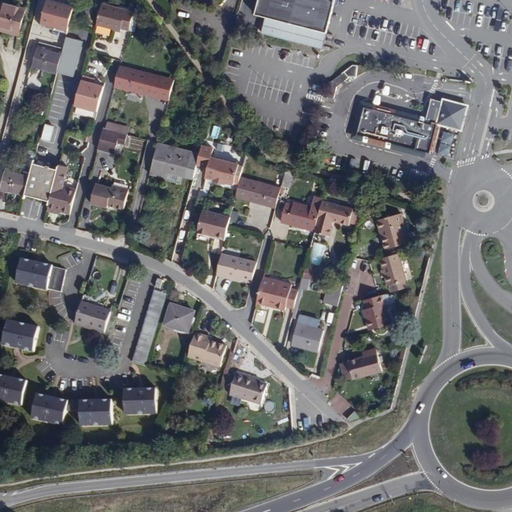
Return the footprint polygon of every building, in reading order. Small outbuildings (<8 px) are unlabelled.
[(53,0),(47,0),(42,24),(68,30),(69,27),(70,24),(71,19),(74,6),(53,0)] [(334,6),(335,0),(258,0),(255,16),(266,19),(262,35),(311,48),(315,32),(327,35),(334,6)] [(25,9),(0,2),(0,28),(19,33),(25,9)] [(90,7),(79,4),(77,11),(88,14),(90,7)] [(129,31),(134,13),(101,4),(96,25),(114,29),(115,27),(121,29),(129,31)] [(76,13),(74,20),(86,23),(88,16),(76,13)] [(70,24),(84,28),(86,23),(74,20),(71,19),(70,24)] [(315,32),(311,48),(323,51),(327,35),(315,32)] [(62,55),(58,71),(74,75),(82,42),(66,37),(63,50),(62,55)] [(35,67),(57,72),(58,71),(62,55),(47,51),(47,48),(40,46),(39,49),(35,67)] [(357,65),(353,65),(328,84),(325,98),(333,99),(337,86),(350,76),(356,76),(357,65)] [(124,79),(132,82),(135,74),(126,72),(124,79)] [(92,78),(83,76),(75,105),(98,111),(104,86),(95,84),(91,83),(92,78)] [(168,91),(132,82),(124,79),(115,110),(134,115),(137,103),(164,110),(168,91)] [(437,125),(461,131),(468,105),(443,98),(442,101),(431,98),(425,122),(437,125)] [(417,151),(418,149),(425,122),(371,107),(370,110),(361,108),(359,117),(356,116),(355,118),(358,119),(355,132),(362,134),(362,136),(417,151)] [(45,111),(39,109),(37,116),(43,118),(45,111)] [(201,118),(193,117),(192,124),(199,125),(201,118)] [(430,152),(437,125),(425,122),(418,149),(430,152)] [(53,128),(47,126),(44,138),(50,140),(53,128)] [(125,144),(128,133),(104,127),(101,139),(98,148),(115,153),(118,142),(125,144)] [(89,144),(91,137),(83,135),(82,142),(89,144)] [(168,172),(186,176),(191,151),(159,143),(151,174),(166,178),(168,172)] [(200,154),(197,165),(208,167),(206,178),(214,179),(214,181),(224,184),(225,182),(232,184),(237,166),(209,159),(211,151),(201,148),(200,154)] [(186,176),(194,179),(197,165),(200,154),(191,151),(186,176)] [(25,165),(32,167),(33,163),(35,157),(28,155),(25,165)] [(26,194),(43,198),(51,168),(33,163),(32,167),(30,177),(26,194)] [(51,200),(48,210),(59,214),(61,210),(64,211),(71,213),(77,190),(64,186),(68,167),(60,165),(59,170),(51,200)] [(237,166),(232,184),(238,186),(242,166),(238,165),(237,166)] [(43,198),(51,200),(59,170),(51,168),(43,198)] [(289,188),(294,172),(286,169),(285,173),(282,186),(289,188)] [(2,188),(26,194),(30,177),(6,171),(2,188)] [(281,189),(282,186),(285,173),(278,171),(275,187),(281,189)] [(276,208),(281,189),(275,187),(241,178),(236,196),(246,199),(247,198),(265,202),(265,204),(276,208)] [(129,189),(113,185),(112,188),(96,184),(91,203),(108,207),(109,204),(125,208),(129,189)] [(322,202),(323,200),(314,197),(312,207),(295,203),(294,205),(287,203),(282,221),(303,227),(304,223),(316,226),(322,202)] [(353,210),(322,202),(316,226),(315,230),(315,231),(331,235),(333,227),(331,226),(333,220),(349,224),(353,210)] [(226,238),(228,230),(232,217),(203,210),(198,232),(209,235),(210,233),(217,234),(217,236),(226,238)] [(387,236),(383,237),(386,249),(408,243),(400,214),(378,220),(381,230),(385,229),(387,236)] [(314,258),(323,259),(325,244),(316,243),(314,258)] [(218,273),(252,282),(258,263),(222,254),(218,273)] [(407,281),(399,254),(381,258),(389,285),(405,281),(407,281)] [(53,266),(21,260),(16,284),(47,291),(47,290),(61,293),(66,271),(52,268),(53,266)] [(303,278),(306,278),(317,281),(320,269),(306,266),(303,278)] [(287,306),(295,309),(300,290),(292,288),(293,283),(265,276),(258,302),(270,305),(272,300),(277,302),(276,307),(287,309),(287,306)] [(319,291),(322,283),(317,281),(306,278),(304,287),(319,291)] [(407,288),(405,281),(389,285),(391,292),(407,288)] [(338,305),(343,288),(328,284),(323,302),(338,305)] [(146,366),(168,295),(154,290),(132,362),(146,366)] [(386,303),(384,297),(383,294),(365,300),(367,308),(365,309),(369,322),(373,321),(375,329),(392,324),(386,303)] [(393,301),(392,295),(384,297),(386,303),(393,301)] [(112,312),(82,303),(76,324),(105,333),(112,312)] [(195,312),(172,304),(165,325),(188,333),(195,312)] [(40,328),(8,321),(3,345),(34,352),(40,328)] [(325,330),(298,324),(293,344),(320,351),(325,330)] [(196,333),(188,357),(221,368),(228,346),(212,341),(205,339),(205,336),(196,333)] [(377,349),(370,350),(372,355),(365,357),(349,361),(349,363),(341,365),(345,380),(383,370),(377,349)] [(254,380),(255,378),(238,372),(230,394),(262,404),(268,385),(260,383),(254,380)] [(27,381),(0,374),(0,401),(21,406),(27,381)] [(156,389),(125,389),(125,414),(157,413),(156,389)] [(347,420),(356,410),(338,393),(328,402),(347,420)] [(66,410),(68,401),(36,394),(31,418),(64,425),(66,410)] [(80,400),(68,401),(66,410),(80,410),(80,400)] [(112,400),(80,400),(80,410),(80,426),(113,425),(112,400)] [(353,422),(361,415),(355,410),(348,417),(353,422)]
